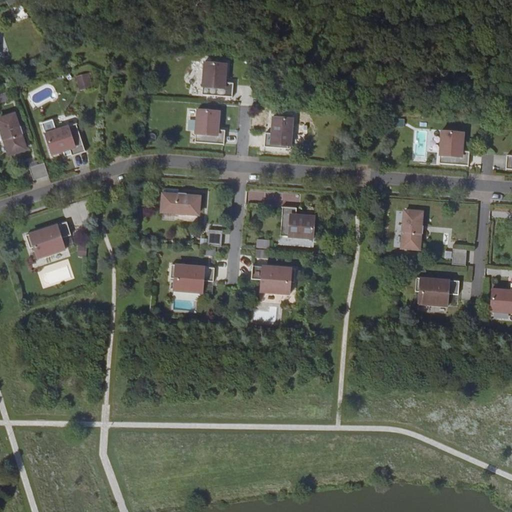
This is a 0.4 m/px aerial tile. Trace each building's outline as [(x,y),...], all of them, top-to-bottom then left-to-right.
[(220,63),(217,95),(247,98),(248,84),(241,83),(242,65),(220,63)] [(87,72),(77,75),(81,86),(91,83),(87,72)] [(197,111),(195,143),(224,145),(225,131),(218,130),(219,112),(197,111)] [(14,114),(0,118),(0,126),(2,132),(0,132),(0,133),(2,140),(4,139),(9,154),(25,148),(21,134),(22,134),(20,126),(18,126),(14,114)] [(292,121),(272,120),(271,136),(265,136),(264,150),(290,152),(292,121)] [(71,155),(85,151),(76,123),(45,133),(52,154),(69,149),(71,155)] [(441,131),(438,164),(468,166),(469,152),(462,152),(463,133),(441,131)] [(48,175),(44,162),(30,167),(34,179),(48,175)] [(163,191),(162,208),(175,209),(175,211),(183,212),(183,210),(198,211),(199,194),(184,193),(185,191),(176,190),(176,192),(163,191)] [(297,202),(283,201),(280,231),(313,233),(314,211),(296,210),(297,202)] [(421,213),(404,212),(403,225),(401,225),(400,233),(402,234),(401,248),(418,250),(420,235),(422,235),(422,227),(420,227),(421,213)] [(71,235),(67,221),(25,235),(30,248),(33,247),(37,258),(65,249),(62,241),(60,242),(59,238),(71,235)] [(207,246),(221,247),(222,232),(209,231),(207,246)] [(59,238),(60,242),(62,241),(65,249),(75,246),(71,235),(59,238)] [(270,249),(270,240),(257,239),(256,248),(270,249)] [(267,258),(267,249),(256,249),(255,257),(267,258)] [(452,265),(465,266),(466,251),(453,250),(452,265)] [(213,284),(214,270),(171,266),(170,280),(173,280),(172,292),(202,294),(202,286),(200,286),(200,282),(213,284)] [(251,280),(264,281),(263,284),(261,284),(260,292),(290,295),(291,283),(294,283),(295,269),(252,266),(251,280)] [(458,296),(459,281),(416,278),(415,292),(418,292),(417,304),(447,306),(447,298),(445,298),(445,294),(458,296)] [(264,281),(251,280),(250,291),(260,292),(261,284),(263,284),(264,281)] [(212,295),(213,284),(200,282),(200,286),(202,286),(202,294),(212,295)] [(490,311),(511,312),(511,283),(510,290),(492,289),(490,311)]
